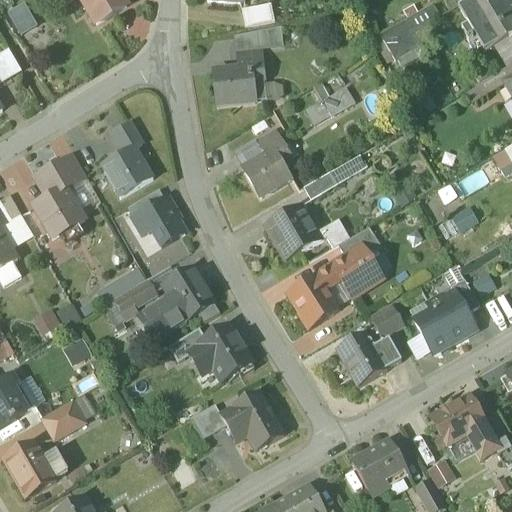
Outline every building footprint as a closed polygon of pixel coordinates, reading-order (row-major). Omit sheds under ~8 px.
[(80,0),(98,29),(127,11),(119,0),(80,0)] [(510,0),(476,0),(458,11),(468,27),(476,23),(493,53),(511,41),(511,5),(510,2),(511,2),(510,0)] [(26,6),(7,17),(19,38),(38,27),(26,6)] [(272,9),(242,15),(246,33),(276,27),(272,9)] [(405,24),(382,37),(395,61),(419,47),(405,24)] [(261,56),(239,59),(240,71),(262,69),(261,56)] [(240,74),(215,77),(219,111),(255,106),(254,91),(264,90),(262,69),(240,71),(240,74)] [(511,70),(476,91),(483,103),(506,89),(506,88),(511,84),(511,70)] [(327,97),(342,92),(338,80),(323,85),(327,97)] [(356,109),(347,91),(328,100),(321,87),(313,91),(320,105),(304,113),(312,130),(356,109)] [(130,128),(112,139),(118,149),(137,138),(130,128)] [(277,136),(257,147),(264,158),(283,146),(277,136)] [(137,138),(118,149),(124,159),(103,171),(121,203),(153,184),(135,154),(143,149),(137,138)] [(283,146),(264,158),(266,160),(244,174),(261,203),(293,183),(285,170),(294,164),(283,146)] [(62,168),(44,179),(50,189),(68,179),(62,168)] [(484,172),(456,185),(462,199),(490,186),(484,172)] [(330,178),(304,193),(311,206),(338,190),(330,178)] [(75,189),(68,179),(50,189),(56,199),(34,212),(53,244),(85,225),(67,194),(75,189)] [(163,193),(132,211),(155,253),(187,235),(163,193)] [(22,220),(11,200),(1,206),(12,226),(22,220)] [(301,210),(266,231),(286,267),(303,257),(299,250),(318,240),(301,210)] [(448,221),(455,238),(476,230),(469,213),(448,221)] [(0,275),(18,265),(0,234),(0,233),(7,230),(1,219),(0,218),(0,275)] [(337,224),(319,233),(328,251),(346,242),(337,224)] [(370,233),(339,251),(346,262),(376,243),(370,233)] [(346,262),(317,281),(327,296),(342,287),(352,303),(383,283),(368,261),(382,252),(376,243),(346,262)] [(477,267),(465,278),(473,287),(485,275),(477,267)] [(177,283),(164,292),(165,293),(171,302),(165,306),(166,307),(144,321),(159,344),(186,327),(199,319),(215,309),(208,297),(211,291),(207,285),(200,285),(193,274),(177,283)] [(472,285),(478,302),(496,296),(490,279),(472,285)] [(317,281),(317,280),(288,299),(301,319),(299,320),(309,335),(339,316),(327,296),(317,281)] [(480,311),(465,284),(451,292),(454,297),(454,296),(467,318),(480,311)] [(434,304),(455,345),(476,334),(467,318),(454,296),(454,297),(445,302),(443,299),(434,304)] [(127,298),(105,312),(119,336),(126,332),(123,328),(139,319),(138,318),(135,313),(127,298)] [(455,345),(434,304),(429,307),(428,306),(427,307),(432,317),(415,327),(433,359),(455,345)] [(215,309),(199,319),(204,329),(221,319),(215,309)] [(392,309),(371,321),(374,326),(372,326),(382,344),(405,331),(398,319),(395,313),(394,314),(392,309)] [(52,312),(33,322),(44,342),(63,331),(52,312)] [(229,332),(200,350),(223,386),(238,377),(241,383),(254,374),(250,369),(252,368),(229,332)] [(0,364),(15,355),(0,333),(0,364)] [(367,338),(337,355),(358,392),(388,375),(387,374),(375,352),(367,338)] [(84,347),(65,354),(70,368),(89,361),(84,347)] [(393,350),(384,354),(381,349),(375,352),(387,374),(402,366),(393,350)] [(511,376),(506,380),(507,383),(502,386),(509,398),(511,396),(511,376)] [(0,387),(0,433),(28,416),(15,394),(20,391),(13,380),(0,387)] [(261,398),(221,420),(227,431),(237,448),(248,442),(256,456),(284,440),(261,398)] [(469,401),(431,422),(449,453),(469,442),(482,466),(497,457),(496,456),(498,454),(494,447),(495,446),(469,401)] [(73,405),(42,423),(55,446),(86,428),(73,405)] [(215,410),(191,424),(203,445),(227,431),(221,420),(215,410)] [(511,465),(511,448),(507,439),(495,446),(494,447),(498,454),(496,456),(497,457),(504,470),(511,465)] [(390,445),(352,467),(372,502),(388,493),(386,489),(408,477),(390,445)] [(35,447),(4,464),(18,489),(17,489),(23,501),(25,500),(26,502),(57,485),(35,447)] [(172,469),(182,486),(196,479),(185,462),(172,469)] [(444,511),(429,485),(416,493),(426,511),(444,511)] [(322,511),(310,491),(272,511),(322,511)] [(91,511),(85,501),(65,511),(91,511)]
